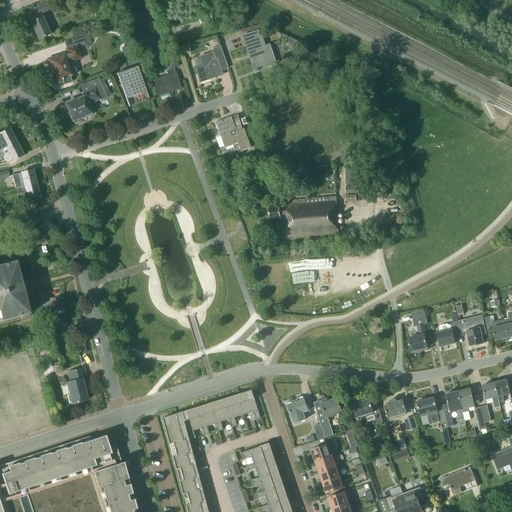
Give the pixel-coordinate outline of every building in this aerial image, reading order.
[(41,14),(49,10),(46,3),(35,8),(38,15),(39,17),(30,21),(38,39),(50,34),(41,14)] [(208,13),(197,17),(200,25),(211,21),(208,13)] [(259,70),(277,64),(270,44),(264,47),(258,30),(243,36),(255,71),(257,70),(257,71),(259,71),(259,70)] [(89,44),(91,42),(88,33),(64,41),(68,54),(48,60),(49,61),(56,82),(62,80),(64,85),(72,82),(70,76),(73,75),(69,63),(82,58),(78,48),(89,44)] [(221,75),(220,71),(227,68),(220,46),(212,48),(213,51),(199,56),(201,63),(194,66),(195,68),(200,82),(221,75)] [(175,73),(173,68),(178,66),(175,55),(168,58),(172,69),(166,71),(168,76),(154,80),(159,95),(180,88),(175,73)] [(137,66),(117,74),(128,107),(149,100),(137,66)] [(92,115),(88,104),(107,96),(99,78),(81,85),(84,93),(83,93),(84,96),(65,104),(72,121),(74,122),(76,123),(78,122),(79,120),(92,115)] [(244,128),(242,129),(237,116),(215,123),(224,149),(238,143),(241,150),(251,147),(244,128)] [(0,149),(16,142),(9,129),(0,133),(0,149)] [(23,155),(16,142),(0,149),(0,156),(5,153),(4,151),(6,150),(12,161),(23,155)] [(381,147),(385,171),(397,169),(393,145),(381,147)] [(8,169),(0,171),(0,178),(9,176),(8,169)] [(16,188),(36,183),(32,170),(17,174),(13,175),(16,188)] [(36,183),(16,188),(18,193),(23,192),(22,191),(25,190),(28,202),(40,199),(36,183)] [(337,196),(289,200),(290,204),(269,206),(270,220),(282,219),(282,239),(339,233),(337,196)] [(0,322),(20,317),(20,319),(31,317),(28,306),(26,307),(22,293),(24,291),(22,283),(20,283),(16,269),(18,268),(16,258),(5,260),(6,263),(0,264),(0,322)] [(503,319),(508,339),(511,338),(511,310),(508,312),(508,318),(503,319)] [(458,322),(456,313),(451,314),(453,323),(450,323),(451,328),(449,328),(449,326),(447,325),(440,326),(439,328),(440,332),(437,333),(440,347),(456,343),(454,335),(461,333),(458,322)] [(500,341),(508,339),(503,319),(492,322),(491,316),(484,317),(487,329),(493,328),(496,340),(499,340),(500,341)] [(424,324),(428,324),(426,317),(413,320),(414,327),(417,326),(419,335),(408,338),(411,352),(428,348),(425,334),(427,334),(424,324)] [(458,322),(461,333),(467,332),(470,347),(484,344),(480,328),(473,329),(467,319),(458,322)] [(53,349),(42,351),(49,383),(60,381),(53,349)] [(72,370),(79,403),(96,399),(89,366),(72,370)] [(26,374),(18,375),(20,387),(28,385),(26,374)] [(507,380),(494,383),(498,397),(499,402),(504,401),(503,395),(510,394),(507,380)] [(498,397),(494,383),(482,386),(485,399),(498,397)] [(20,417),(51,407),(45,387),(14,397),(20,417)] [(7,388),(0,389),(4,403),(11,400),(7,388)] [(457,392),(463,413),(468,412),(466,405),(474,403),(470,389),(457,392)] [(252,390),(238,395),(244,415),(253,412),(256,419),(261,418),(252,390)] [(451,413),(457,411),(458,414),(463,413),(457,392),(446,394),(448,404),(442,405),(446,422),(447,427),(454,426),(451,413)] [(238,395),(224,399),(230,419),(232,427),(237,425),(235,417),(244,415),(238,395)] [(434,397),(416,402),(420,415),(420,417),(427,416),(429,423),(440,421),(440,424),(446,422),(442,405),(436,407),(434,397)] [(321,400),(314,403),(320,424),(325,437),(333,434),(328,417),(342,412),(337,398),(322,403),(321,400)] [(224,399),(210,403),(216,423),(219,431),(223,429),(221,422),(230,419),(224,399)] [(287,403),(291,416),(293,423),(305,419),(303,413),(308,411),(308,410),(311,409),(310,404),(306,406),(304,401),(300,402),(299,399),(287,403)] [(383,422),(382,419),(378,408),(373,409),(369,399),(352,404),(356,418),(357,418),(357,417),(366,414),(368,421),(373,419),(375,425),(383,422)] [(402,400),(396,402),(396,399),(390,401),(391,404),(384,406),(388,419),(389,418),(390,420),(406,415),(406,413),(407,413),(402,400)] [(210,403),(196,408),(202,428),(205,435),(210,434),(207,426),(216,423),(210,403)] [(487,405),(481,406),(485,422),(491,421),(487,405)] [(474,408),(480,430),(482,429),(486,428),(485,422),(481,406),(474,408)] [(196,408),(182,412),(190,440),(196,438),(193,430),(202,428),(196,408)] [(0,429),(12,426),(8,413),(0,415),(0,429)] [(203,511),(203,508),(205,508),(200,488),(198,489),(196,483),(199,483),(193,463),(191,464),(189,458),(192,458),(187,438),(184,439),(177,414),(168,417),(170,424),(165,425),(170,445),(175,443),(178,454),(173,456),(177,470),(182,468),(185,479),(180,481),(184,494),(189,493),(192,504),(187,505),(188,511),(203,511)] [(411,428),(418,425),(414,415),(407,418),(411,428)] [(320,424),(313,426),(318,440),(325,437),(320,424)] [(352,430),(346,432),(349,439),(355,437),(352,430)] [(0,511),(136,511),(123,462),(121,463),(114,440),(112,437),(109,435),(106,435),(90,440),(89,436),(0,465),(0,511)] [(511,438),(509,439),(511,447),(491,455),(493,460),(497,470),(510,465),(511,471),(511,438)] [(269,443),(242,452),(244,457),(251,455),(254,464),(274,457),(269,443)] [(311,450),(315,461),(334,454),(331,443),(311,450)] [(393,455),(396,462),(410,457),(407,450),(393,455)] [(338,465),(334,454),(315,461),(319,472),(338,465)] [(254,464),(247,466),(248,471),(256,468),(259,477),(279,471),(274,457),(254,464)] [(342,476),(338,465),(319,472),(322,483),(342,476)] [(477,487),(478,486),(470,467),(440,479),(444,487),(449,485),(453,495),(452,496),(452,497),(462,493),(460,487),(475,481),(477,487)] [(259,477),(251,480),(253,485),(261,482),(264,491),(283,484),(279,471),(259,477)] [(346,487),(342,476),(322,483),(326,494),(346,487)] [(264,491),(256,493),(258,498),(265,496),(268,504),(288,498),(283,484),(264,491)] [(420,486),(403,493),(409,511),(421,511),(423,511),(419,503),(425,500),(420,486)] [(331,509),(351,502),(347,491),(327,498),(331,509)] [(392,496),(385,498),(390,511),(396,509),(396,511),(409,511),(403,493),(392,497),(392,496)] [(268,504),(261,507),(262,511),(270,509),(270,511),(292,511),(293,511),(288,498),(268,504)] [(332,511),(354,511),(351,502),(331,509),(332,511)]
